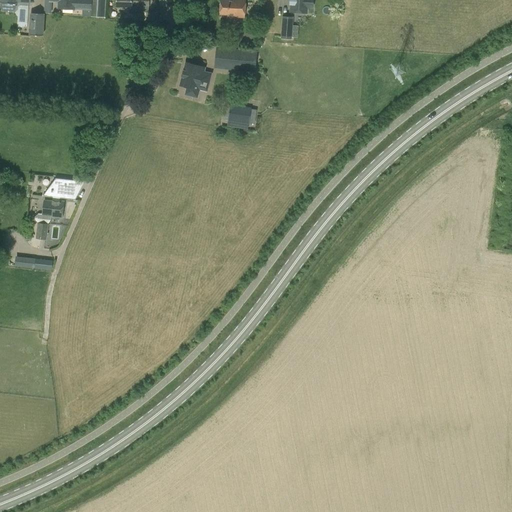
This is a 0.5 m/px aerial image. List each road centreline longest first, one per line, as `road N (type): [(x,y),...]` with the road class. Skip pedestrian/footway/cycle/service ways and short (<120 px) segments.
road 1 (secondary): [(511,66),(417,126),(360,178),(230,339),(161,405),(100,449),(0,500)]
road 2 (secondary): [(0,508),(79,471),(177,402),(226,355),(360,188),(434,124),(511,76)]
road 3 (residential): [(82,204),(184,0)]
